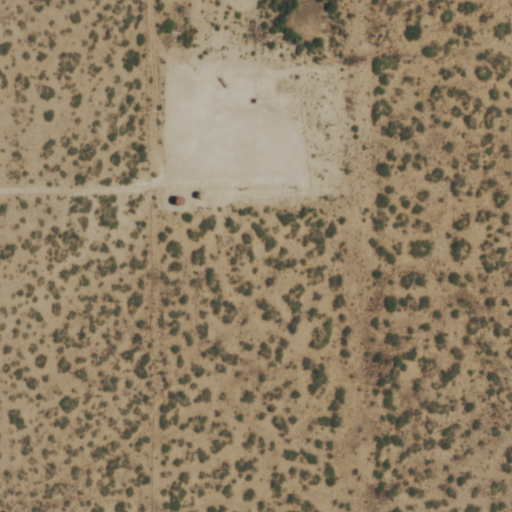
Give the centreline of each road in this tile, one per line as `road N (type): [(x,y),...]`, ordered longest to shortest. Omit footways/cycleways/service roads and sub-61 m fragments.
road 1 (residential): [(160,184),(232,121),(255,113),(284,121),(300,142),(300,160),(282,178),(0,190)]
road 2 (residential): [(152,0),(154,147),(173,176)]
